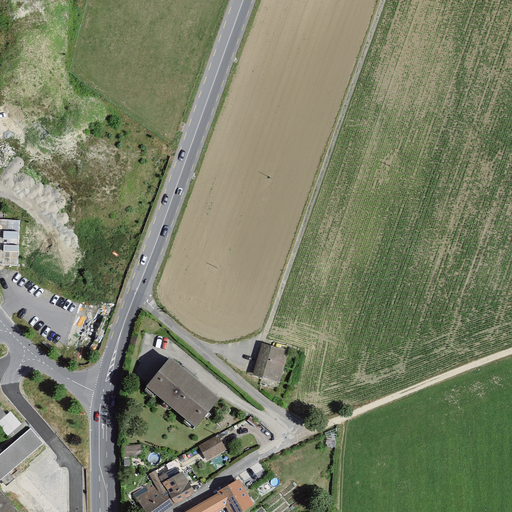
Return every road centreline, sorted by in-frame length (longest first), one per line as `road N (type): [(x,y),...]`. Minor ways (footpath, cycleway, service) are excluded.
road 1 (track): [(384,0),(268,328),(257,345),(198,347)]
road 2 (residential): [(179,511),(300,433),(137,295)]
road 3 (secondary): [(137,295),(245,0)]
road 4 (track): [(300,433),(511,352)]
